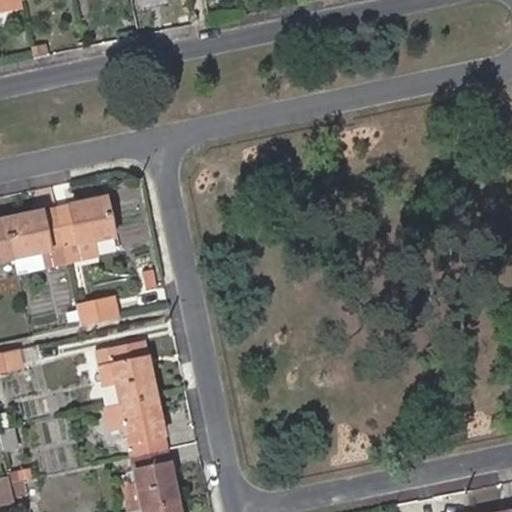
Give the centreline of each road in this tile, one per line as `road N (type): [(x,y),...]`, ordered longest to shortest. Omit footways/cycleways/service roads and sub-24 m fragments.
road 1 (residential): [(0,86),(421,0)]
road 2 (residential): [(161,140),(238,511)]
road 3 (residential): [(161,140),(511,64)]
road 4 (residential): [(258,511),(511,457)]
road 5 (residential): [(0,176),(161,140)]
